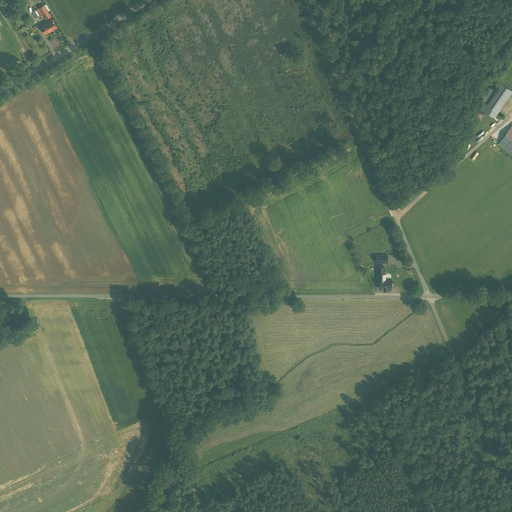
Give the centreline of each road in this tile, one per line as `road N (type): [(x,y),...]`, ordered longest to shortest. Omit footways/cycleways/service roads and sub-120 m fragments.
road 1 (unclassified): [(428,296),(305,0)]
road 2 (unclassified): [(122,296),(428,296)]
road 3 (unclassified): [(122,296),(202,511)]
road 4 (unclassified): [(511,498),(428,296)]
road 5 (tertiary): [(0,92),(148,0)]
road 6 (track): [(395,218),(511,110)]
road 7 (unclassified): [(0,296),(122,296)]
